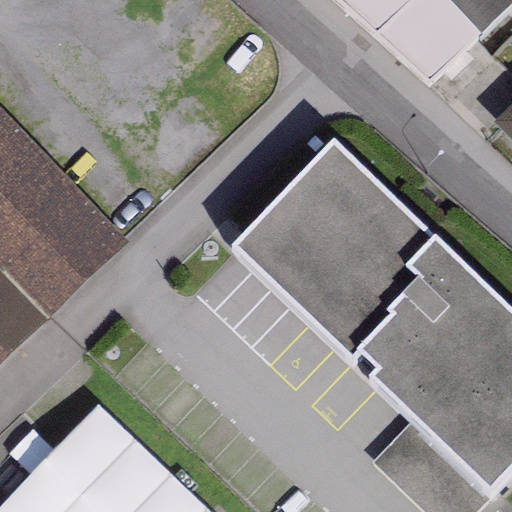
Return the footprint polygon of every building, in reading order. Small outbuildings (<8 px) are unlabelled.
[(511,9),(511,0),(330,0),(427,88),(511,9)] [(511,111),(493,130),(511,149),(511,111)] [(0,372),(126,253),(0,120),(0,372)] [(511,477),(511,324),(333,151),(232,255),(488,503),(511,477)] [(0,511),(204,511),(99,411),(0,511)]
